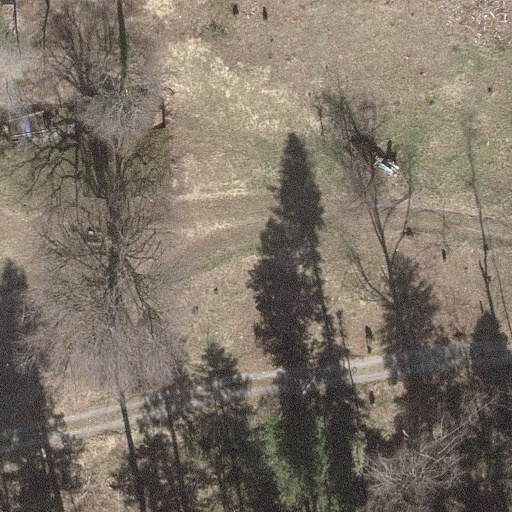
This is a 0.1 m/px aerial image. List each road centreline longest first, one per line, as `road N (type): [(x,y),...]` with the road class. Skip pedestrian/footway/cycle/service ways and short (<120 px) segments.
road 1 (track): [(0,441),(294,380),(511,352)]
road 2 (track): [(511,232),(303,210),(128,213)]
